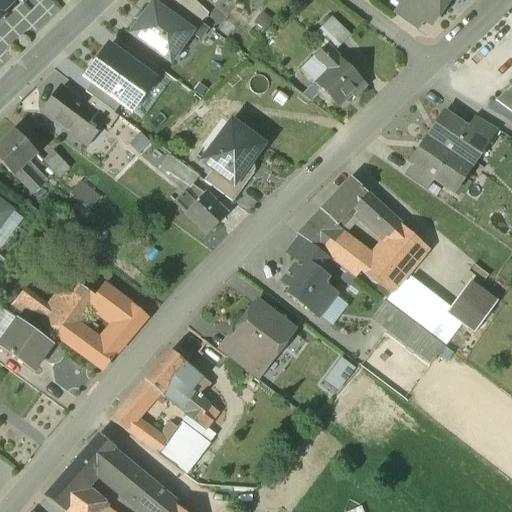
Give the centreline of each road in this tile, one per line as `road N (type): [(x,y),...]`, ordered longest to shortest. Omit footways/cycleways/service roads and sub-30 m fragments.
road 1 (residential): [(499,0),(238,249),(6,511)]
road 2 (unclassified): [(0,94),(99,0)]
